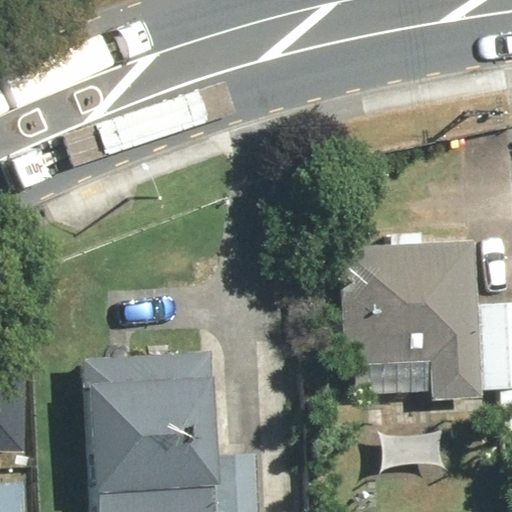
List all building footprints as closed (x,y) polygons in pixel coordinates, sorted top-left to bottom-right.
[(383,248),(333,248),(335,364),(346,364),(347,398),(497,396),(498,428),(511,428),(511,300),(469,301),(468,233),(383,234),(383,248)] [(0,342),(0,436),(16,437),(16,342),(0,342)] [(202,358),(74,368),(85,511),(255,511),(256,456),(209,456),(202,358)] [(438,436),(373,436),(374,477),(438,476),(438,436)] [(0,511),(29,511),(29,492),(0,491),(0,511)]
